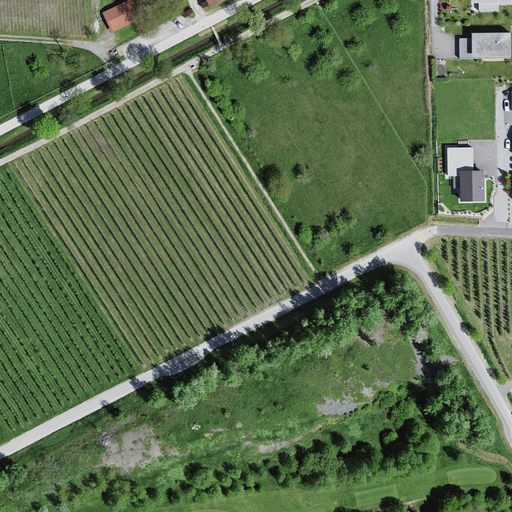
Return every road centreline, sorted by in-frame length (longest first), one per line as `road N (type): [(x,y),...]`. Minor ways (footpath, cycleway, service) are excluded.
road 1 (unclassified): [(401,252),(0,458)]
road 2 (track): [(0,166),(317,0)]
road 3 (unclassified): [(0,131),(254,0)]
road 4 (unclassified): [(511,425),(421,266),(401,252)]
